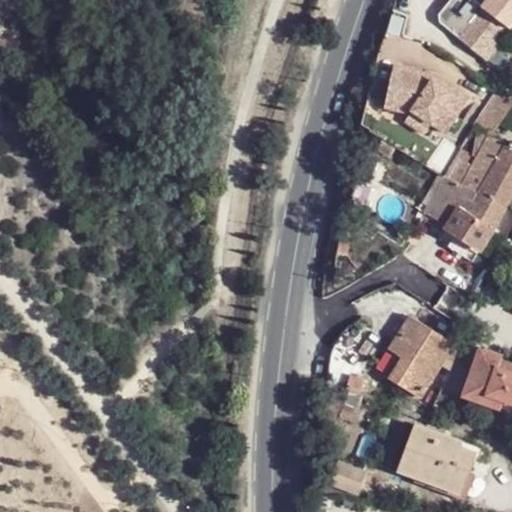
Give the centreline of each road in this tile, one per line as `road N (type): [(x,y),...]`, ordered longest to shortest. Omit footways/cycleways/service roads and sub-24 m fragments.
road 1 (secondary): [(271,511),(274,398),(302,212),(363,0)]
road 2 (track): [(511,88),(427,31),(423,0)]
